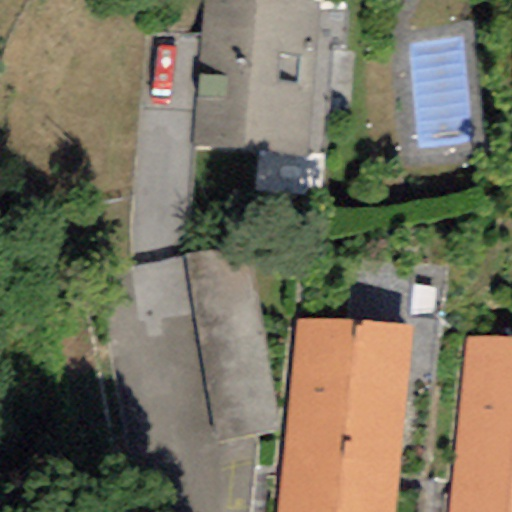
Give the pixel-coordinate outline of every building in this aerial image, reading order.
[(320,6),(243,0),(205,0),(193,150),(307,160),(320,6)] [(198,265),(222,450),(281,443),(257,257),(198,265)] [(282,485),(399,498),(416,340),(298,327),(282,485)] [(449,504),(511,510),(511,350),(466,346),(449,504)] [(396,511),(399,498),(282,485),(278,511),(396,511)]
